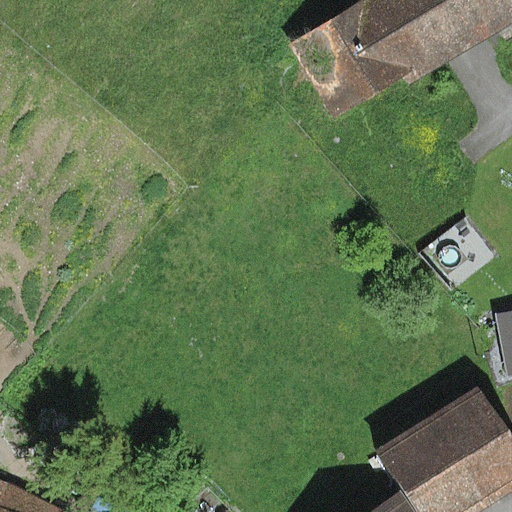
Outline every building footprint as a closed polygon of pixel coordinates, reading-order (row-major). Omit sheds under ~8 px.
[(511,0),(359,0),(361,2),(292,43),(336,117),(404,77),(409,87),(511,25),(511,0)] [(511,312),(497,315),(509,377),(511,376),(511,312)] [(511,434),(483,388),(384,450),(423,511),(481,511),(511,493),(511,434)] [(0,511),(66,511),(44,497),(0,479),(0,511)] [(412,511),(401,495),(377,511),(412,511)] [(124,511),(98,498),(90,511),(124,511)]
